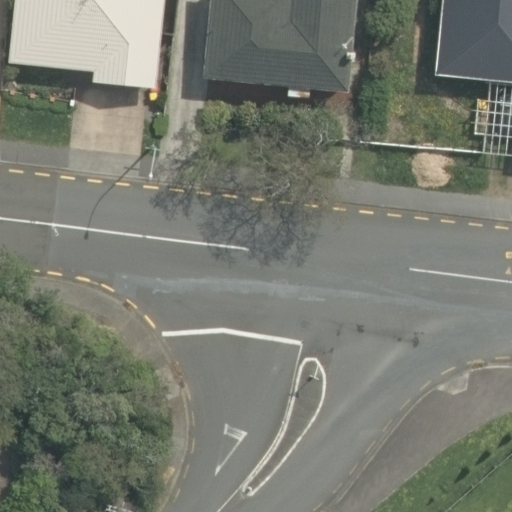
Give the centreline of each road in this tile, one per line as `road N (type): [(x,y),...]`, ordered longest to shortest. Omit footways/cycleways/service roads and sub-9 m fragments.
road 1 (tertiary): [(316,261),(0,221)]
road 2 (tertiary): [(224,511),(294,425),(316,261)]
road 3 (tertiary): [(511,287),(316,261)]
